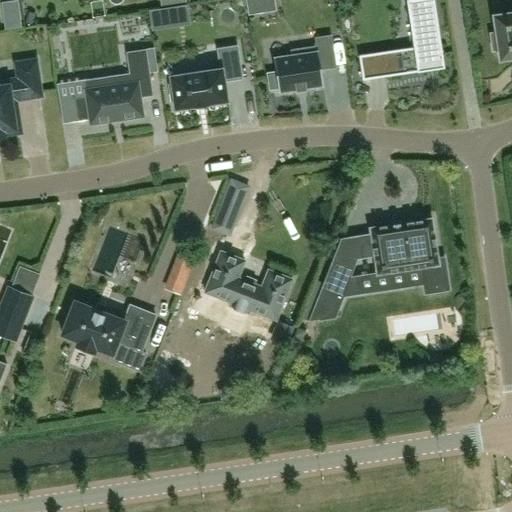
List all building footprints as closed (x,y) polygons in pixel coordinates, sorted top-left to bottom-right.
[(426,64),(443,62),(433,0),(407,0),(414,47),(381,52),(385,76),(427,70),(426,64)] [(511,12),(494,15),(492,15),(493,17),(493,16),(495,33),(490,33),(492,51),(498,50),(499,59),(499,61),(501,60),(511,58),(511,12)] [(275,72),(267,73),(269,90),(278,89),(278,93),(296,90),(296,91),(305,89),(323,86),(321,70),(335,67),(330,36),(315,38),(316,47),(291,51),(292,55),(273,58),(275,72)] [(172,77),(172,76),(170,76),(170,78),(171,78),(172,84),(168,84),(171,102),(174,102),(175,107),(175,109),(177,109),(177,108),(195,106),(207,104),(225,101),(227,101),(227,99),(224,81),(240,78),(240,79),(242,78),(242,76),(241,77),(237,48),(237,46),(235,46),(235,47),(219,49),(217,49),(218,51),(221,69),(172,77)] [(84,83),(86,97),(74,99),(77,122),(90,120),(90,122),(90,124),(92,124),(92,123),(141,116),(141,117),(143,116),(143,114),(142,114),(140,98),(153,97),(150,73),(156,72),(153,49),(146,50),(126,53),(129,74),(86,81),(86,80),(84,81),(84,83)] [(40,95),(35,62),(17,64),(20,84),(0,86),(0,137),(5,137),(4,130),(19,128),(14,98),(22,97),(22,98),(40,95)] [(221,206),(233,210),(237,200),(242,202),(248,187),(231,180),(221,206)] [(379,273),(421,266),(424,287),(425,292),(448,290),(444,258),(438,259),(438,258),(437,258),(431,221),(431,220),(429,220),(373,229),(371,229),(371,230),(372,230),(378,272),(377,272),(378,273),(379,273)] [(343,296),(358,257),(333,261),(342,239),(340,239),(321,288),(343,296)] [(182,289),(196,256),(180,249),(167,283),(182,289)] [(245,261),(221,251),(204,292),(230,302),(228,307),(249,315),(250,310),(276,320),(292,279),(268,270),(261,287),(238,278),(245,261)] [(0,334),(16,341),(21,329),(33,297),(11,288),(0,315),(0,334)] [(94,309),(75,302),(62,334),(78,341),(76,347),(93,353),(96,348),(112,354),(117,343),(141,352),(155,315),(130,305),(124,321),(105,314),(106,313),(94,309)]
